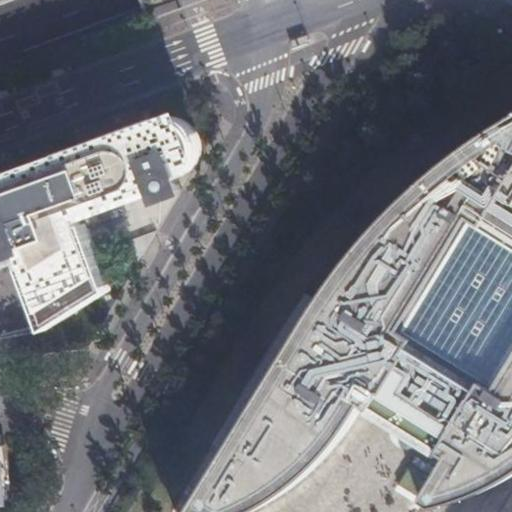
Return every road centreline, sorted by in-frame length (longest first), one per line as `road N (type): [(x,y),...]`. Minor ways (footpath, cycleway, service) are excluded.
road 1 (residential): [(92,429),(145,376),(360,0)]
road 2 (residential): [(266,29),(261,125),(121,357),(92,429)]
road 3 (motorway): [(0,129),(206,50)]
road 4 (motorway): [(0,47),(128,0)]
